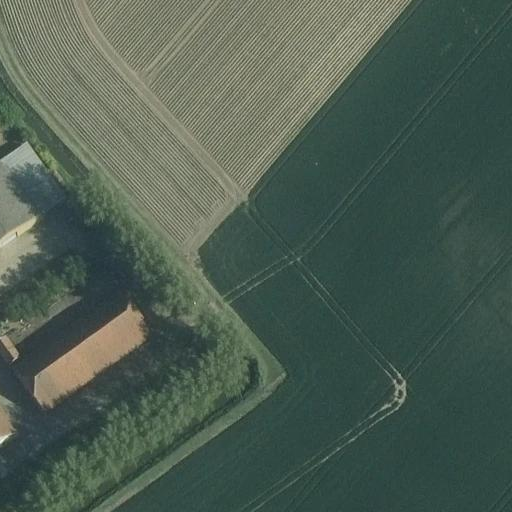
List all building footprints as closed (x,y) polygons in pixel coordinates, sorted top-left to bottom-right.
[(0,250),(66,203),(26,148),(0,167),(0,250)] [(47,418),(160,336),(127,291),(14,373),(47,418)] [(21,333),(11,339),(26,361),(35,355),(21,333)] [(0,343),(0,353),(10,368),(22,359),(7,339),(0,343)] [(0,453),(21,438),(0,408),(0,453)]
